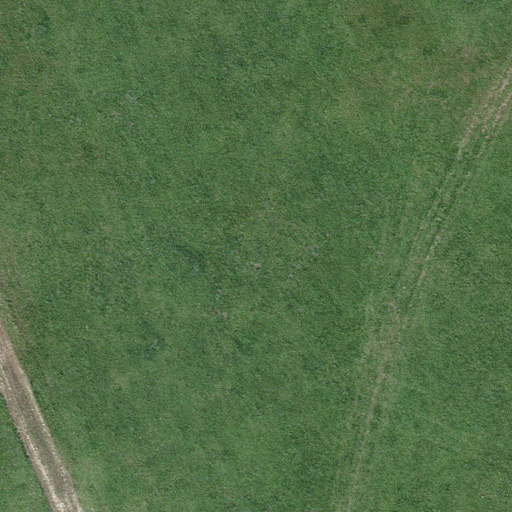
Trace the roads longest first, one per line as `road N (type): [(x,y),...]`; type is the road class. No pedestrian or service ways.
road 1 (track): [(511,90),(420,266),(363,444),(350,511)]
road 2 (track): [(0,353),(65,511)]
